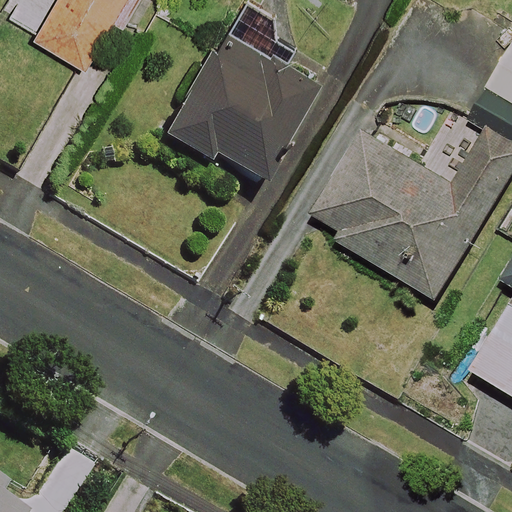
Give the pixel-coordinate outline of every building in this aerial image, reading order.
[(13,0),(4,15),(38,36),(87,65),(126,0),(13,0)] [(243,13),(232,31),(162,145),(206,172),(211,164),(259,194),(324,88),(287,65),(298,47),(243,13)] [(511,53),(490,91),(511,103),(511,53)] [(511,182),(511,141),(492,130),(458,188),(368,134),(314,224),(442,300),(511,182)] [(511,316),(478,372),(511,392),(511,316)] [(30,511),(0,494),(0,511),(30,511)]
